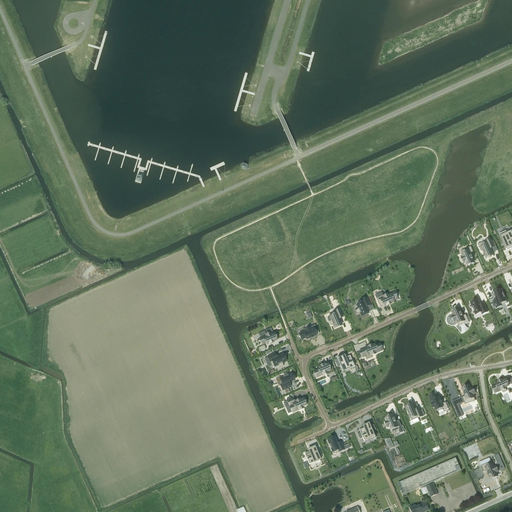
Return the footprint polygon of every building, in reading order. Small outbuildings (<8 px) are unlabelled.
[(506,231),(500,234),(501,236),(500,236),(506,250),(507,249),(511,246),(511,244),(511,243),(511,231),(511,232),(507,233),(506,231)] [(486,241),(478,244),(481,251),(483,251),(484,255),(485,255),(486,258),(489,257),(491,256),(493,255),(492,253),(491,251),(490,249),(494,247),(494,246),(492,242),(491,240),(487,242),(486,241)] [(471,247),(461,251),(464,257),(462,258),(464,263),(466,262),(467,266),(474,263),(473,259),(472,256),(474,255),(471,247)] [(497,299),(493,301),(497,308),(507,303),(505,297),(503,293),(501,290),(499,291),(496,292),(494,293),(496,297),(497,299)] [(376,299),(380,307),(383,306),(386,305),(387,305),(391,304),(390,303),(393,302),(392,300),(396,299),(396,298),(397,297),(395,294),(394,294),(394,293),(387,296),(387,295),(383,297),(383,296),(376,299)] [(358,309),(355,310),(356,315),(360,313),(362,317),(364,315),(364,316),(367,314),(368,314),(368,313),(365,307),(369,305),(366,298),(361,301),(362,303),(357,305),(358,309)] [(473,302),(471,303),(472,307),(474,311),(476,315),(481,312),(482,314),(487,312),(484,304),(480,306),(479,304),(478,300),(476,301),(473,302)] [(452,317),(449,318),(451,323),(455,322),(456,321),(459,327),(469,322),(466,315),(463,316),(461,313),(459,309),(453,312),(454,316),(452,317)] [(339,310),(329,315),(330,317),(331,321),(329,322),(330,326),(333,325),(335,328),(337,327),(340,326),(341,325),(338,319),(342,317),(339,310)] [(306,331),(299,334),(302,340),(306,338),(306,339),(309,338),(309,339),(313,337),(316,335),(319,333),(316,328),(310,331),(309,328),(309,327),(305,329),(306,331)] [(266,336),(259,339),(262,345),(266,343),(267,344),(269,343),(269,344),(273,342),(276,340),(273,334),(270,336),(269,334),(265,336),(266,336)] [(364,350),(359,352),(362,358),(370,354),(371,356),(375,354),(375,353),(381,351),(379,345),(375,347),(374,345),(372,346),(371,346),(367,347),(368,348),(364,349),(364,350)] [(274,354),(267,357),(268,357),(271,366),(272,368),(278,365),(279,368),(283,366),(282,363),(286,362),(285,359),(284,356),(283,357),(283,355),(276,358),(274,354)] [(338,358),(337,358),(340,366),(341,365),(343,370),(349,367),(349,368),(354,367),(355,367),(350,356),(345,358),(342,359),(341,357),(338,358)] [(318,370),(314,372),(316,377),(323,375),(327,374),(326,372),(333,369),(330,363),(327,365),(327,364),(324,366),(324,365),(320,367),(318,368),(318,370)] [(283,377),(280,379),(282,384),(280,385),(283,390),(290,387),(288,383),(294,380),(293,379),(294,379),(292,376),(291,374),(288,375),(287,374),(283,375),(283,377)] [(497,386),(493,387),(495,393),(502,390),(503,393),(507,391),(505,387),(511,384),(509,379),(506,380),(505,380),(502,381),(498,382),(498,383),(496,384),(497,386)] [(465,396),(462,397),(465,405),(475,401),(473,395),(475,394),(472,389),(470,390),(469,386),(462,389),(464,392),(463,393),(465,396)] [(435,395),(430,397),(432,403),(432,404),(433,408),(435,407),(437,411),(442,409),(443,411),(448,409),(446,402),(442,404),(440,400),(439,398),(437,399),(435,395)] [(292,399),(287,401),(292,412),(299,409),(299,410),(303,409),(302,407),(305,405),(303,399),(299,401),(299,400),(295,402),(296,402),(294,403),(292,399)] [(408,406),(406,407),(407,411),(409,415),(412,421),(422,416),(419,409),(415,411),(414,408),(412,404),(411,405),(408,406)] [(458,405),(454,407),(459,418),(463,416),(458,405)] [(386,423),(385,423),(387,427),(388,427),(388,428),(390,427),(392,433),(399,430),(400,434),(404,432),(399,420),(396,422),(395,418),(394,419),(393,415),(386,418),(388,422),(386,422),(386,423)] [(364,428),(359,430),(364,441),(365,441),(365,440),(368,439),(369,441),(375,438),(375,436),(376,436),(370,422),(369,423),(363,426),(364,428)] [(330,440),(328,441),(329,444),(331,449),(331,448),(334,454),(344,450),(341,443),(337,444),(336,442),(334,438),(333,439),(333,438),(330,440)] [(309,452),(304,454),(309,465),(310,464),(321,459),(318,454),(315,446),(314,446),(314,447),(308,449),(309,452)] [(456,458),(397,483),(403,495),(461,470),(456,458)] [(489,458),(479,462),(481,466),(484,472),(487,471),(488,472),(487,473),(489,476),(491,479),(497,476),(496,473),(498,472),(495,467),(494,468),(491,462),(489,458)] [(423,495),(428,492),(431,497),(437,494),(433,484),(426,487),(421,489),(423,495)] [(425,503),(415,507),(415,506),(410,508),(411,511),(424,511),(429,510),(425,503)]
